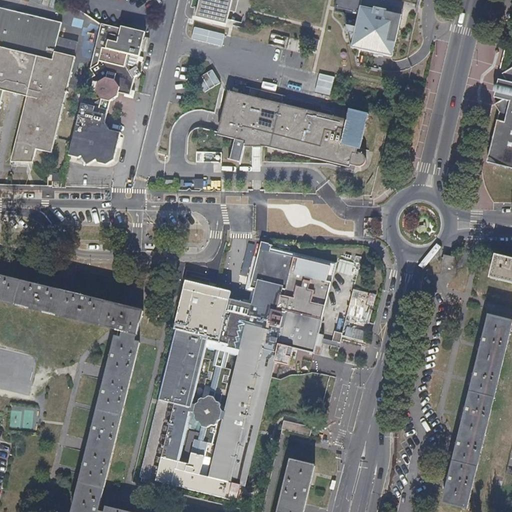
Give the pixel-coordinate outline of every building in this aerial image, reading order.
[(199,0),(195,17),(228,25),(230,15),(235,16),(238,0),(199,0)] [(394,55),(400,28),(392,26),(394,16),(387,14),(388,8),(375,6),(375,8),(361,5),(356,26),(347,24),(351,43),(353,43),(352,47),(394,55)] [(75,56),(56,52),(63,23),(0,7),(0,109),(4,92),(8,76),(31,81),(27,97),(14,154),(34,159),(36,149),(52,153),(75,56)] [(190,38),(221,47),(224,35),(193,26),(190,38)] [(73,50),(75,42),(59,39),(58,46),(73,50)] [(111,102),(119,97),(119,94),(125,95),(124,97),(133,99),(135,91),(132,90),(135,77),(141,74),(138,69),(139,61),(143,62),(145,54),(136,51),(135,55),(105,48),(106,45),(98,43),(96,50),(101,52),(98,64),(92,67),(91,70),(95,76),(89,79),(87,79),(69,156),(79,158),(82,157),(87,166),(96,161),(98,163),(106,165),(115,160),(121,133),(109,130),(106,123),(111,102)] [(511,68),(502,74),(506,82),(501,86),(497,85),(495,93),(498,93),(502,99),(494,104),(498,112),(495,128),(490,147),(492,155),(497,158),(495,164),(511,168),(511,68)] [(207,89),(219,83),(212,69),(199,75),(207,89)] [(315,91),(323,93),(325,76),(317,75),(315,91)] [(27,97),(31,81),(8,76),(4,92),(27,97)] [(364,125),(282,106),(283,104),(283,95),(258,89),(256,97),(242,94),(230,91),(220,133),(236,137),(235,140),(230,160),(241,162),(246,145),(253,146),(253,154),(261,154),(262,146),(267,145),(358,167),(361,166),(365,164),(366,161),(367,159),(366,155),(364,154),(362,153),(358,153),(359,149),(364,125)] [(220,133),(230,91),(228,91),(217,135),(235,140),(236,137),(220,133)] [(361,149),(368,113),(349,109),(347,118),(283,104),(282,106),(364,125),(359,149),(361,149)] [(495,164),(497,158),(492,155),(490,147),(486,162),(495,164)] [(221,161),(221,152),(195,152),(195,162),(221,161)] [(34,159),(14,154),(11,163),(33,163),(34,159)] [(262,170),(261,154),(253,154),(253,170),(262,170)] [(249,288),(255,289),(250,307),(228,302),(230,293),(183,282),(172,328),(175,329),(138,477),(227,498),(230,483),(242,486),(271,362),(286,366),(290,348),(312,354),(314,346),(317,336),(320,322),(316,321),(323,292),(329,266),(302,259),(267,251),(268,247),(259,245),(254,264),(249,288)] [(320,322),(335,264),(268,247),(267,251),(302,259),(329,266),(323,292),(316,321),(320,322)] [(453,269),(456,259),(445,256),(443,266),(453,269)] [(511,259),(497,256),(491,279),(511,283),(511,259)] [(136,334),(142,313),(0,277),(0,302),(122,332),(120,339),(115,338),(102,391),(72,511),(303,511),(315,466),(289,459),(275,511),(128,511),(106,506),(104,511),(100,511),(127,397),(141,343),(136,342),(132,341),(133,334),(136,334)] [(364,305),(366,292),(351,288),(349,296),(345,315),(368,321),(371,310),(369,309),(370,306),(364,305)] [(372,305),(375,294),(368,292),(365,303),(372,305)] [(468,509),(511,328),(511,321),(490,317),(485,338),(482,351),(477,372),(473,386),(469,407),(465,420),(460,441),(457,455),(452,476),(448,489),(445,503),(468,509)] [(336,352),(341,333),(332,331),(331,339),(328,350),(336,352)] [(328,350),(331,339),(317,336),(314,346),(328,350)] [(344,337),(341,352),(356,356),(359,341),(344,337)] [(482,351),(485,338),(480,337),(477,350),(482,351)] [(473,386),(477,372),(472,371),(469,384),(473,386)] [(465,420),(469,407),(464,406),(460,420),(465,420)] [(308,439),(310,431),(281,423),(279,432),(281,433),(308,439)] [(457,455),(460,441),(456,440),(452,454),(457,455)]
